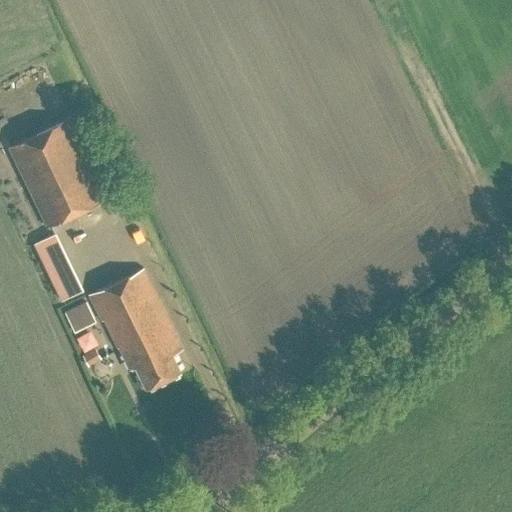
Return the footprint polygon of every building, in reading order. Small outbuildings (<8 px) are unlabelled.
[(70,116),(8,146),(46,226),(108,196),(70,116)] [(56,231),(34,242),(62,299),(84,289),(56,231)] [(173,354),(183,349),(144,267),(89,294),(115,346),(116,345),(121,354),(123,353),(130,369),(137,366),(147,388),(181,371),(173,354)] [(86,299),(65,309),(75,330),(96,320),(86,299)] [(95,348),(82,355),(88,366),(101,359),(95,348)]
